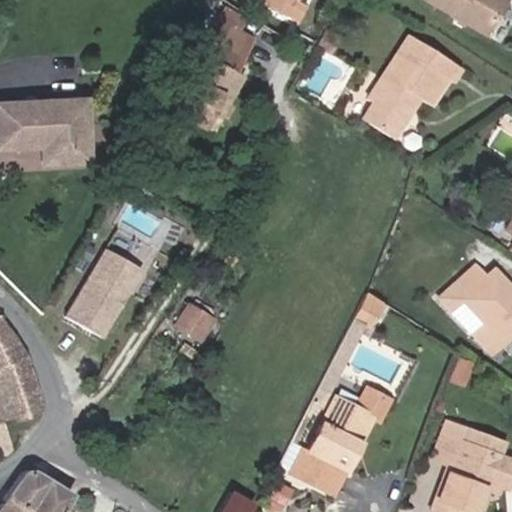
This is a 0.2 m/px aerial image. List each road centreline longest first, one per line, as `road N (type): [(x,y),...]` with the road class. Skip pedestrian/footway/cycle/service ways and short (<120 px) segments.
road 1 (unknown): [(58,443),(88,394),(149,333),(265,159),(275,124),(270,54)]
road 2 (residential): [(58,443),(60,377),(0,286)]
